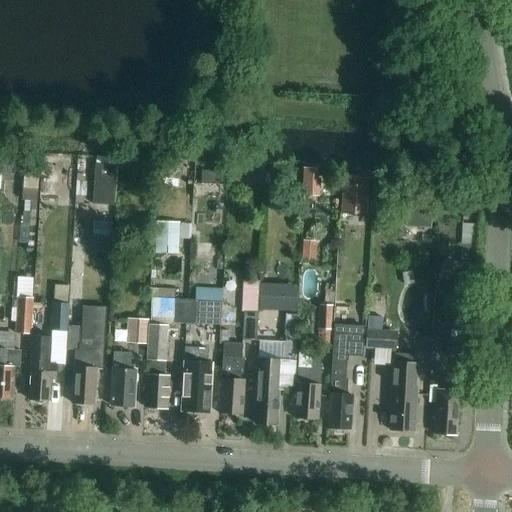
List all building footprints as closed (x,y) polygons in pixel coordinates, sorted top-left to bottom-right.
[(95,164),(92,205),(114,206),(117,166),(95,164)] [(256,166),(234,165),(232,181),(255,183),(256,166)] [(304,168),(302,196),(320,197),(321,178),(318,178),(318,169),(304,168)] [(193,202),(225,203),(227,172),(201,171),(200,184),(194,184),(193,202)] [(366,215),(368,187),(343,186),(342,213),(366,215)] [(470,190),(446,189),(445,211),(469,212),(470,190)] [(22,223),(36,224),(37,198),(24,197),(22,223)] [(432,208),(408,207),(407,227),(431,228),(432,208)] [(181,252),(182,223),(156,223),(156,251),(181,252)] [(303,240),(302,260),(316,261),(317,241),(303,240)] [(56,285),(55,302),(69,303),(70,286),(56,285)] [(257,340),(259,289),(242,288),(241,312),(244,312),(243,340),(257,340)] [(33,298),(18,297),(16,333),(31,334),(33,298)] [(154,298),(153,313),(174,314),(175,299),(154,298)] [(221,300),(190,299),(188,323),(220,324),(221,300)] [(68,331),(70,303),(69,303),(55,302),(53,302),(51,330),(68,331)] [(68,351),(76,352),(73,403),(97,405),(99,369),(92,368),(93,353),(103,353),(106,307),(82,306),(80,328),(70,327),(68,351)] [(261,341),(260,358),(255,423),(278,425),(280,392),(273,391),(275,359),(296,361),(298,316),(286,315),(284,335),(286,335),(285,343),(261,341)] [(168,325),(163,325),(148,324),(149,321),(127,320),(126,343),(149,344),(148,361),(152,361),(151,376),(147,376),(145,408),(169,409),(171,376),(165,376),(168,325)] [(364,327),(349,326),(334,325),(328,428),(351,429),(352,395),(347,395),(348,378),(346,378),(347,354),(362,355),(364,327)] [(467,350),(469,328),(458,328),(457,350),(467,350)] [(224,343),(223,358),(220,414),(243,415),(246,376),(243,372),(244,359),(241,359),(242,343),(228,342),(228,330),(221,329),(220,343),(224,343)] [(367,329),(365,348),(396,351),(398,332),(367,329)] [(33,363),(32,363),(30,400),(50,401),(51,379),(56,379),(56,364),(50,364),(51,337),(34,336),(33,363)] [(3,347),(0,346),(0,399),(12,400),(14,367),(20,368),(21,351),(2,349),(3,347)] [(321,364),(318,363),(319,352),(300,351),(295,418),(318,419),(321,364)] [(136,407),(138,371),(131,371),(132,354),(114,353),(111,406),(136,407)] [(390,430),(414,431),(417,386),(415,386),(417,355),(395,354),(392,395),(390,430)] [(209,362),(196,361),(195,367),(185,367),(184,384),(182,384),(181,411),(210,413),(213,368),(209,362)] [(456,435),(459,391),(437,390),(434,434),(456,435)]
